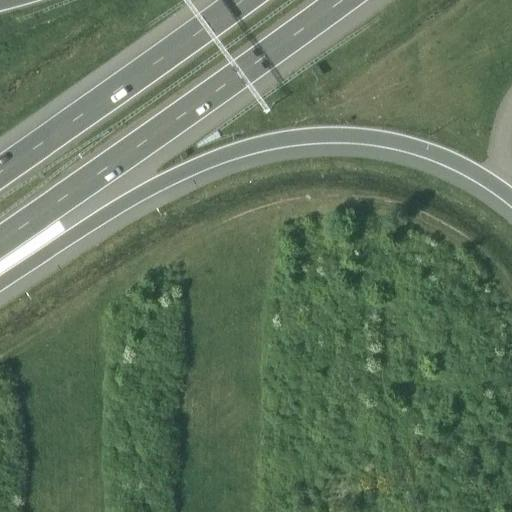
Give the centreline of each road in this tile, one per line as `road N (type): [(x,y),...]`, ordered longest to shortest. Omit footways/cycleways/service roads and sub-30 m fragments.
road 1 (motorway): [(0,279),(149,186),(310,141),(413,152),(455,165),(511,201)]
road 2 (motorway): [(0,243),(346,0)]
road 3 (motorway): [(240,0),(0,171)]
